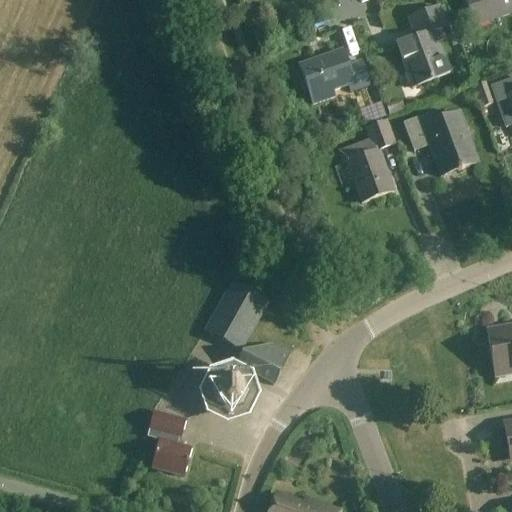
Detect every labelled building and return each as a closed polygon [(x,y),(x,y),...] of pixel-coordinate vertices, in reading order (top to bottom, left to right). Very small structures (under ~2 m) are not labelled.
[(511,0),(463,0),(474,29),(511,15),(511,0)] [(433,34),(442,31),(434,10),(408,20),(415,40),(396,48),(412,90),(449,77),(433,34)] [(347,67),(342,51),(298,67),(312,106),(335,97),(333,92),(347,87),(350,94),(370,87),(361,62),(347,67)] [(511,81),(490,90),(495,105),(506,101),(511,116),(511,81)] [(476,165),(457,115),(431,125),(428,117),(402,126),(413,154),(428,148),(440,179),(476,165)] [(364,131),(368,141),(370,140),(375,153),(393,146),(384,123),(364,131)] [(360,207),(391,195),(375,153),(370,140),(368,141),(369,142),(339,154),(360,207)] [(204,334),(239,354),(267,304),(232,285),(204,334)] [(511,328),(485,333),(485,335),(490,334),(497,374),(511,371),(511,328)] [(234,375),(232,379),(230,378),(216,383),(209,396),(213,410),(226,416),(240,412),(247,399),(243,385),(241,384),(243,379),(243,380),(246,374),(273,387),(289,355),(272,346),(241,357),(232,374),(234,375)] [(184,479),(191,451),(176,447),(178,439),(180,440),(185,422),(153,414),(148,431),(146,440),(158,443),(151,470),(184,479)] [(511,424),(502,427),(506,447),(509,464),(511,463),(511,424)] [(274,497),(268,511),(334,511),(304,501),(302,507),(274,497)]
